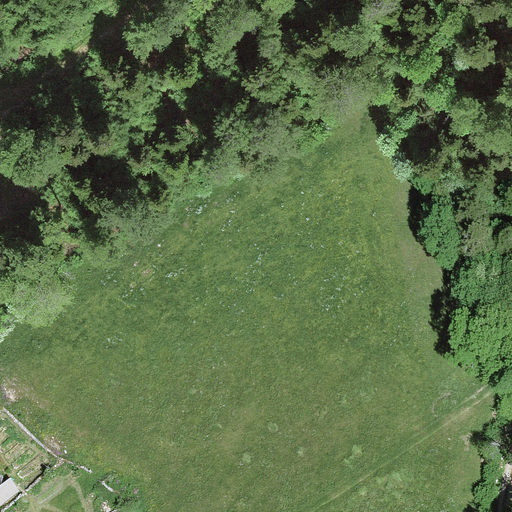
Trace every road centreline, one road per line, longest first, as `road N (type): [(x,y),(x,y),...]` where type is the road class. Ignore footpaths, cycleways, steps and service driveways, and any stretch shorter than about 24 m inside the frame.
road 1 (track): [(511,375),(306,511)]
road 2 (track): [(0,95),(120,26),(148,0)]
